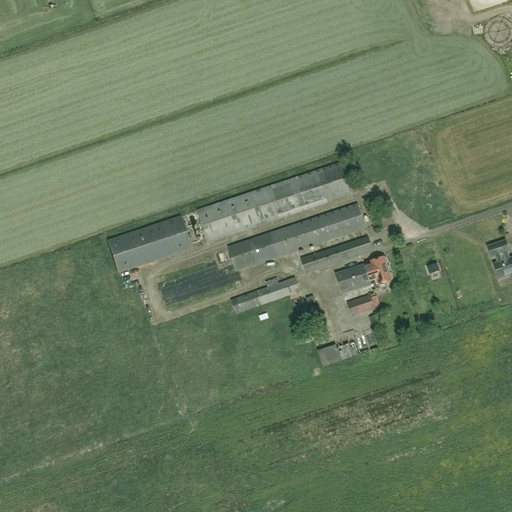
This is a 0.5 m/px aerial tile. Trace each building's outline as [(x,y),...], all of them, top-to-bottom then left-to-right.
[(343,162),(198,210),(208,243),(354,195),(343,162)] [(357,204),(229,247),(236,271),(365,228),(357,204)] [(181,216),(108,241),(118,273),(191,248),(181,216)] [(302,259),(306,273),(373,251),(368,237),(302,259)] [(488,247),(492,258),(495,257),(497,263),(494,264),(499,279),(511,274),(511,257),(508,259),(506,253),(509,252),(505,240),(488,247)] [(375,290),(379,288),(378,285),(380,285),(380,286),(385,284),(384,283),(393,280),(384,256),(370,261),(371,262),(335,274),(342,294),(373,284),(375,290)] [(445,267),(438,268),(440,279),(446,278),(445,267)] [(295,278),(231,301),(236,314),(300,291),(295,278)] [(370,295),(347,303),(352,318),(375,310),(370,295)] [(309,307),(316,303),(313,296),(306,299),(309,307)] [(264,324),(272,321),(270,314),(262,317),(264,324)] [(375,329),(353,337),(360,355),(382,347),(375,329)]
